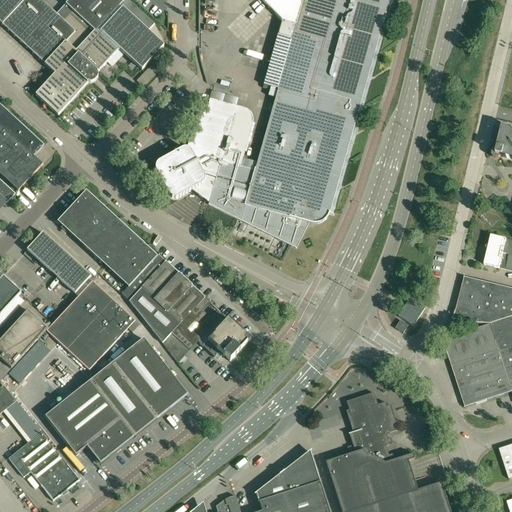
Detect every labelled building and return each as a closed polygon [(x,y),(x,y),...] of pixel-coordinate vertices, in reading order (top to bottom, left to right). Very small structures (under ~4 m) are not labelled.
[(0,0),(0,23),(45,66),(55,74),(36,96),(58,116),(87,84),(88,83),(97,74),(97,73),(117,51),(121,51),(142,70),(164,47),(147,32),(154,24),(127,0),(70,0),(66,5),(57,15),(40,0),(0,0)] [(380,34),(381,31),(381,27),(388,6),(389,0),(260,0),(282,21),(280,26),(263,85),(270,88),(268,96),(276,98),(262,147),(255,169),(254,171),(241,167),(247,143),(253,123),(253,122),(253,121),(253,120),(253,119),(253,118),(252,117),(252,116),(252,115),(251,115),(251,114),(250,113),(249,112),(248,111),(247,111),(247,110),(246,110),(245,110),(242,109),(232,106),(210,100),(207,110),(198,107),(187,150),(186,150),(185,150),(185,149),(184,150),(183,150),(182,150),(159,163),(158,163),(158,164),(157,164),(157,165),(156,165),(156,166),(156,167),(155,167),(155,168),(155,169),(155,170),(155,171),(156,172),(169,196),(170,197),(171,198),(172,198),(173,198),(173,199),(174,199),(175,199),(176,199),(177,199),(177,198),(178,198),(179,198),(201,185),(205,186),(203,192),(208,193),(210,187),(213,188),(209,204),(238,219),(249,225),(251,226),(281,241),(283,242),(290,245),(296,248),(301,238),(303,235),(308,224),(312,224),(313,225),(314,225),(315,225),(316,225),(317,224),(318,224),(319,224),(320,224),(321,223),(322,223),(323,222),(324,222),(324,221),(325,221),(325,220),(326,220),(326,219),(327,219),(327,218),(328,217),(328,216),(329,216),(329,215),(329,214),(334,195),(335,192),(344,160),(350,140),(351,137),(365,84),(366,82),(380,34)] [(261,3),(256,8),(267,18),(272,13),(261,3)] [(144,73),(137,82),(144,88),(151,80),(144,73)] [(42,146),(0,107),(0,106),(0,175),(18,192),(43,165),(42,146)] [(511,129),(506,128),(502,127),(498,148),(498,149),(497,155),(502,156),(502,157),(511,159),(511,129)] [(0,197),(7,204),(15,195),(0,181),(0,197)] [(86,192),(78,201),(57,223),(106,268),(128,288),(122,295),(129,302),(165,263),(165,262),(159,256),(157,257),(86,192)] [(27,251),(54,275),(75,294),(91,277),(43,233),(37,240),(30,247),(27,251)] [(511,242),(506,241),(506,240),(491,236),(485,260),(484,265),(499,269),(502,259),(509,260),(506,270),(511,271),(511,242)] [(165,263),(129,302),(163,345),(205,299),(165,263)] [(3,277),(0,279),(0,359),(11,370),(48,330),(27,311),(3,337),(0,334),(0,316),(21,293),(3,277)] [(511,289),(464,278),(454,321),(460,322),(490,325),(511,317),(511,289)] [(92,283),(70,306),(53,324),(46,332),(86,369),(89,372),(135,322),(92,283)] [(163,345),(177,363),(197,342),(222,315),(205,299),(163,345)] [(413,327),(425,309),(410,299),(398,317),(413,327)] [(229,361),(249,339),(222,315),(197,342),(216,358),(221,353),(229,361)] [(490,325),(499,352),(511,348),(511,317),(490,325),(491,325),(490,325)] [(408,326),(402,322),(400,321),(395,329),(403,334),(408,326)] [(455,323),(453,323),(447,321),(444,335),(452,337),(455,323)] [(443,340),(465,407),(511,392),(511,390),(499,352),(490,325),(443,340)] [(188,396),(144,340),(113,365),(96,378),(46,418),(75,456),(76,457),(87,448),(100,464),(101,465),(134,439),(144,431),(157,421),(185,398),(188,396)] [(511,348),(499,352),(511,390),(511,348)] [(0,382),(11,370),(0,359),(0,382)] [(0,415),(3,412),(28,444),(9,460),(24,478),(31,473),(53,502),(79,481),(65,464),(42,433),(41,434),(16,402),(4,386),(0,389),(0,415)] [(346,412),(348,418),(353,433),(349,435),(355,454),(325,463),(330,476),(341,511),(450,511),(441,484),(417,491),(408,462),(414,460),(415,459),(413,455),(394,461),(392,455),(389,456),(386,447),(392,445),(390,439),(389,439),(389,438),(388,439),(388,438),(387,437),(389,433),(398,431),(390,406),(387,407),(385,403),(378,406),(374,394),(346,403),(349,411),(346,412)] [(511,479),(511,446),(504,449),(499,450),(509,480),(511,479)] [(328,511),(318,480),(309,452),(256,494),(261,511),(328,511)] [(240,511),(235,497),(227,500),(226,500),(216,508),(217,511),(240,511)]
